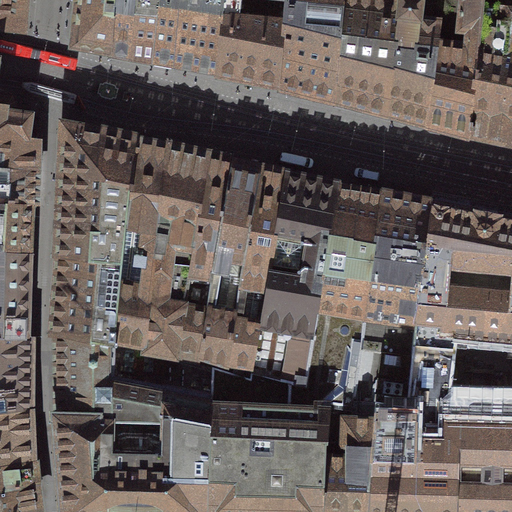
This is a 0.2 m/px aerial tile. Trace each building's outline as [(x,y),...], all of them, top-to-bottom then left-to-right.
[(0,0),(0,23),(20,26),(22,8),(22,0),(0,0)] [(78,0),(75,44),(93,47),(111,51),(114,0),(78,0)] [(122,53),(133,55),(137,0),(114,0),(111,51),(122,53)] [(143,57),(153,59),(159,0),(137,0),(133,55),(143,57)] [(159,0),(153,59),(164,60),(175,62),(180,0),(159,0)] [(196,66),(217,70),(224,0),(180,0),(175,62),(196,66)] [(224,0),(217,70),(223,71),(279,82),(286,0),(224,0)] [(306,89),(333,96),(338,10),(339,0),(286,0),(279,82),(306,89)] [(339,0),(338,10),(333,96),(360,103),(388,110),(403,17),(404,0),(339,0)] [(404,0),(403,17),(388,110),(407,115),(428,121),(448,127),(468,132),(480,25),(482,0),(404,0)] [(511,0),(482,0),(480,25),(468,132),(499,138),(511,141),(511,0)] [(0,58),(0,56),(0,136),(35,140),(35,138),(31,138),(33,113),(14,110),(15,102),(11,97),(0,95),(0,58)] [(89,258),(99,133),(66,127),(61,222),(59,255),(89,258)] [(105,134),(100,133),(99,133),(89,258),(59,255),(53,334),(58,334),(63,334),(114,344),(123,248),(135,141),(105,134)] [(0,165),(35,169),(35,140),(0,136),(0,165)] [(167,148),(153,145),(135,141),(123,248),(114,344),(144,349),(152,272),(167,148)] [(144,349),(199,360),(211,284),(188,281),(209,158),(188,153),(167,148),(152,272),(144,349)] [(213,364),(228,369),(244,259),(259,169),(235,164),(209,158),(188,281),(211,284),(199,360),(213,364)] [(34,186),(35,169),(0,165),(0,201),(32,204),(34,204),(34,186)] [(250,376),(251,370),(270,264),(285,175),(273,172),(259,169),(244,259),(228,369),(250,376)] [(270,264),(251,370),(282,378),(305,383),(337,188),(337,186),(313,181),(285,175),(270,264)] [(331,404),(352,407),(354,396),(382,195),(361,192),(337,188),(305,383),(304,391),(332,394),(331,404)] [(344,416),(374,417),(376,401),(385,402),(385,395),(408,399),(417,318),(415,317),(431,204),(407,200),(382,195),(354,396),(352,407),(331,404),(328,441),(344,442),(344,416)] [(0,250),(30,253),(31,227),(32,204),(0,201),(0,250)] [(511,511),(511,219),(431,204),(415,317),(417,318),(408,399),(385,395),(385,402),(376,401),(374,417),(370,468),(367,511),(511,511)] [(29,274),(30,253),(0,250),(0,461),(30,459),(29,435),(28,416),(28,372),(28,355),(29,336),(27,336),(29,274)] [(207,511),(213,364),(199,360),(144,349),(114,344),(63,334),(58,334),(58,335),(57,335),(58,416),(57,416),(61,461),(64,511),(207,511)] [(213,364),(207,511),(322,511),(326,441),(328,441),(331,404),(332,394),(304,391),(305,383),(282,378),(251,370),(250,376),(228,369),(213,364)] [(344,442),(328,441),(326,441),(322,511),(367,511),(370,468),(374,417),(344,416),(344,442)] [(31,471),(30,459),(0,461),(0,489),(32,483),(31,471)] [(35,511),(34,499),(32,483),(0,489),(0,511),(35,511)]
